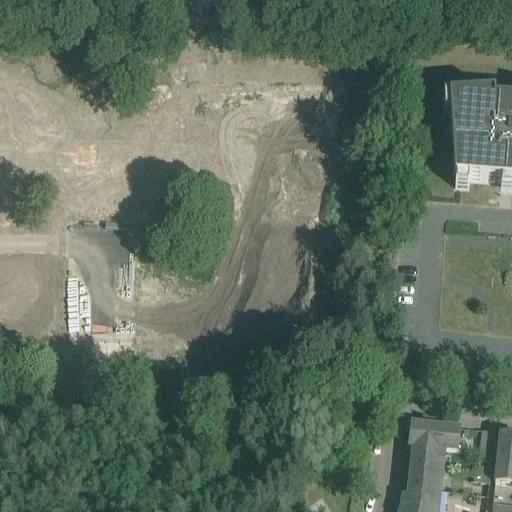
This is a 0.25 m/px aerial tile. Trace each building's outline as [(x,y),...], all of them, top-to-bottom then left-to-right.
[(494,96),(443,100),(444,116),(450,116),(452,144),(455,190),(456,190),(467,191),(468,182),(501,184),(511,185),(511,104),(494,103),(494,96)] [(0,227),(0,249),(44,251),(44,228),(0,227)] [(433,452),(445,454),(458,455),(460,432),(438,429),(438,433),(435,433),(424,432),(424,428),(410,426),(408,449),(412,450),(433,452)] [(488,447),(490,435),(482,434),(480,446),(488,447)] [(511,437),(500,436),(499,450),(503,450),(502,457),(501,465),(497,464),(495,486),(511,487),(511,437)] [(480,446),(479,459),(487,459),(488,447),(480,446)] [(445,454),(433,452),(412,450),(410,470),(442,473),(445,454)] [(490,478),(491,470),(475,468),(474,476),(490,478)] [(440,494),(442,473),(410,470),(408,491),(440,494)] [(474,476),(473,485),(489,487),(490,478),(474,476)] [(408,491),(407,498),(402,497),(401,508),(419,511),(438,511),(440,494),(408,491)] [(475,507),(486,508),(487,499),(476,498),(475,507)]
